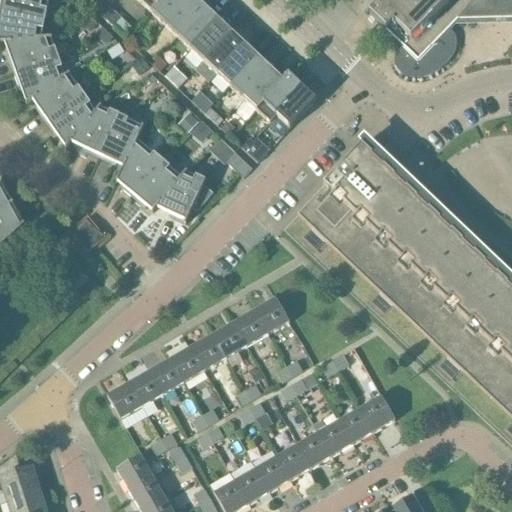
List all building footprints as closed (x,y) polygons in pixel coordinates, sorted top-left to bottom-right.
[(0,0),(0,13),(44,22),(48,3),(49,2),(45,0),(0,0)] [(100,0),(82,0),(92,9),(101,0),(100,0)] [(164,0),(135,0),(151,15),(164,0)] [(189,0),(164,0),(151,15),(164,27),(189,0)] [(177,39),(205,10),(194,0),(189,0),(164,27),(177,39)] [(511,0),(384,0),(369,16),(385,31),(386,31),(386,30),(393,24),(395,25),(394,26),(396,27),(411,41),(409,44),(404,51),(402,54),(400,58),(400,62),(401,66),(403,70),(407,72),(411,74),(415,74),(419,74),(427,72),(434,68),(440,63),(446,57),(448,53),(449,49),(450,45),(450,41),(448,37),(441,30),(452,19),(454,20),(511,19),(511,0)] [(110,9),(101,18),(113,29),(122,20),(110,9)] [(190,52),(218,22),(205,10),(177,39),(190,52)] [(41,41),(44,22),(0,13),(0,46),(4,46),(4,45),(41,42),(41,41)] [(90,19),(82,26),(90,34),(97,26),(90,19)] [(203,64),(231,35),(218,22),(190,52),(203,64)] [(216,76),(244,47),(231,35),(203,64),(216,76)] [(14,76),(58,60),(52,42),(51,41),(41,41),(41,42),(4,45),(4,46),(9,59),(8,59),(14,76)] [(138,41),(132,48),(138,55),(145,48),(138,41)] [(109,52),(113,58),(122,52),(119,46),(109,52)] [(230,89),(257,59),(244,47),(216,76),(230,89)] [(158,59),(152,66),(160,74),(167,67),(159,60),(158,59)] [(243,101),(270,72),(257,59),(230,89),(243,101)] [(58,60),(14,76),(20,93),(21,93),(26,105),(26,106),(27,107),(33,103),(32,102),(65,80),(64,79),(58,60)] [(142,60),(131,67),(139,79),(150,71),(142,60)] [(270,72),(243,101),(256,113),(283,84),(283,83),(270,72)] [(46,125),(84,98),(69,76),(64,79),(65,80),(32,102),(33,103),(37,109),(35,110),(46,125)] [(276,118),(302,91),(288,78),(283,83),(283,84),(256,113),(270,126),(276,119),(276,118)] [(276,118),(276,119),(289,131),(315,104),(302,91),(276,118)] [(84,98),(46,125),(56,140),(57,139),(65,150),(66,151),(71,145),(70,145),(96,115),(95,114),(84,98)] [(99,160),(119,118),(101,109),(100,108),(95,114),(96,115),(70,145),(71,145),(83,151),(83,152),(99,160)] [(210,110),(205,116),(217,128),(222,122),(210,110)] [(189,117),(179,128),(187,136),(198,125),(189,117)] [(119,118),(99,160),(115,168),(116,166),(123,169),(124,170),(137,142),(144,129),(119,118)] [(220,131),(227,137),(234,130),(227,124),(220,131)] [(257,166),(266,156),(250,141),(241,150),(257,166)] [(161,163),(137,142),(124,170),(123,169),(116,184),(117,185),(118,185),(123,189),(122,190),(131,199),(161,163)] [(371,158),(360,147),(323,187),(324,188),(297,217),(466,378),(511,421),(511,268),(500,257),(490,250),(479,246),(474,245),(461,244),(461,242),(392,178),(391,179),(385,174),(384,174),(369,160),(371,158)] [(243,181),(252,171),(235,156),(227,165),(243,181)] [(161,163),(131,199),(145,210),(146,209),(152,214),(181,180),(181,179),(161,163)] [(181,180),(152,214),(153,215),(156,212),(185,226),(192,211),(197,215),(213,196),(203,188),(205,183),(187,175),(186,174),(181,179),(181,180)] [(0,213),(13,206),(1,184),(0,185),(0,213)] [(0,249),(25,228),(13,206),(0,213),(0,249)] [(85,221),(72,236),(90,252),(103,238),(85,221)] [(13,259),(29,243),(22,236),(6,251),(13,259)] [(66,285),(75,295),(87,282),(78,273),(71,280),(66,285)] [(267,338),(289,326),(275,301),(253,314),(267,338)] [(232,326),(246,350),(267,338),(253,314),(232,326)] [(211,338),(226,362),(246,350),(232,326),(211,338)] [(190,350),(205,374),(226,362),(211,338),(190,350)] [(170,362),(184,386),(205,374),(190,350),(170,362)] [(246,355),(240,359),(244,367),(255,385),(263,381),(257,372),(256,372),(246,355)] [(332,364),(338,375),(348,368),(343,358),(332,364)] [(149,374),(163,398),(184,386),(170,362),(149,374)] [(286,370),(292,381),(302,374),(296,364),(286,370)] [(322,370),(328,380),(338,375),(332,364),(322,370)] [(275,376),(281,387),(292,381),(286,370),(275,376)] [(128,386),(142,410),(163,398),(149,374),(128,386)] [(317,387),(311,376),(290,388),(296,399),(317,387)] [(142,410),(128,386),(106,398),(120,423),(142,410)] [(244,394),(250,405),(261,398),(255,388),(244,394)] [(296,399),(290,388),(279,394),(285,405),(296,399)] [(244,394),(234,400),(239,411),(250,405),(244,394)] [(380,399),(359,411),(373,436),(395,424),(380,399)] [(259,406),(248,412),(255,423),(256,422),(262,433),(272,427),(266,416),(265,417),(259,406)] [(373,436),(359,411),(338,423),(352,448),(373,436)] [(202,418),(208,429),(218,423),(212,412),(202,418)] [(238,418),(244,429),(255,423),(248,412),(238,418)] [(191,425),(197,435),(208,429),(202,418),(191,425)] [(352,448),(338,423),(325,431),(321,423),(313,428),(317,435),(331,460),(352,448)] [(207,436),(213,447),(224,441),(218,430),(207,436)] [(317,435),(297,447),(296,447),(311,472),(331,460),(317,435)] [(171,436),(160,442),(166,453),(177,447),(171,436)] [(196,442),(202,453),(213,447),(207,436),(196,442)] [(166,453),(160,442),(150,449),(155,459),(166,453)] [(311,472),(296,447),(276,459),(290,484),(311,472)] [(180,450),(169,456),(175,467),(186,460),(180,450)] [(128,494),(153,479),(140,458),(115,472),(128,494)] [(290,484),(276,459),(255,471),(269,496),(290,484)] [(186,460),(175,467),(181,477),(192,471),(186,460)] [(5,505),(40,494),(32,470),(0,480),(0,494),(2,494),(5,505)] [(269,496),(255,471),(234,483),(248,508),(269,496)] [(138,511),(144,511),(165,500),(153,479),(128,494),(138,511)] [(241,511),(248,508),(234,483),(213,496),(221,511),(241,511)] [(203,491),(193,497),(199,508),(210,502),(203,491)] [(45,511),(40,494),(5,505),(7,511),(45,511)] [(391,511),(419,511),(413,499),(391,511)] [(171,511),(165,500),(144,511),(171,511)] [(215,511),(210,502),(199,508),(201,511),(215,511)]
